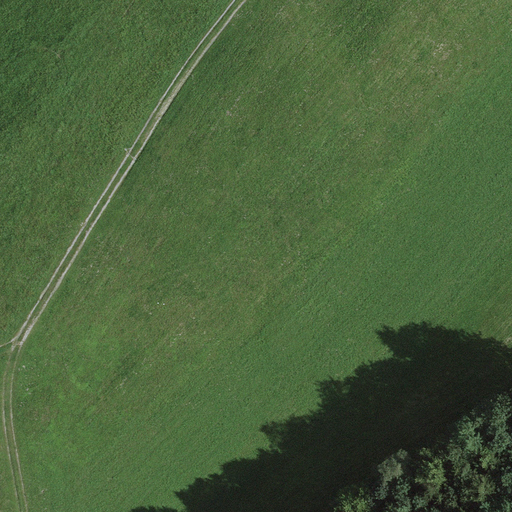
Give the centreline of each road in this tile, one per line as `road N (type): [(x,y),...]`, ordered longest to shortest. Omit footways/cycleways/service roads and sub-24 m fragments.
road 1 (track): [(0,349),(13,345),(171,89),(240,0)]
road 2 (track): [(13,345),(8,417),(24,511)]
